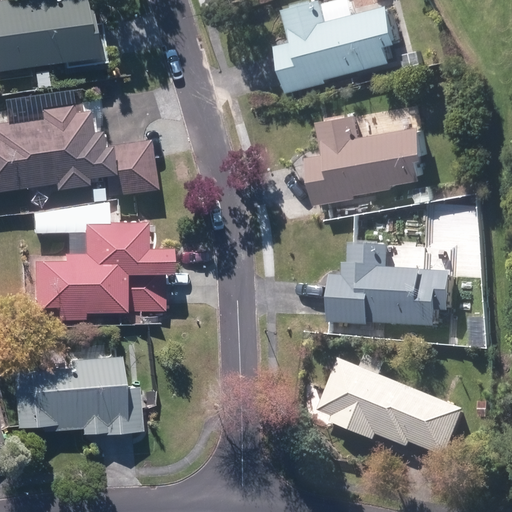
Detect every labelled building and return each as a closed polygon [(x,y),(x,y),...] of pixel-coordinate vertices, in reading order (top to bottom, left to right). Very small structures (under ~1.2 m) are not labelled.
[(84,0),(11,0),(0,1),(0,61),(89,53),(84,0)] [(281,43),(292,81),(392,53),(389,38),(403,35),(385,1),(332,18),(328,0),(307,0),(287,6),(297,39),(281,43)] [(0,120),(0,183),(49,180),(54,185),(79,186),(77,173),(88,170),(102,169),(105,190),(122,194),(129,184),(155,183),(147,143),(97,141),(97,127),(84,127),(83,117),(69,112),(67,99),(45,104),(39,112),(26,115),(2,116),(0,120)] [(309,155),(320,198),(422,172),(415,122),(408,103),(368,107),(322,113),(326,149),(309,155)] [(64,259),(36,259),(35,301),(58,301),(58,310),(85,310),(85,301),(164,302),(163,278),(127,277),(126,262),(162,262),(162,244),(137,244),(138,219),(87,218),(87,248),(64,248),(64,259)] [(336,274),(334,317),(443,320),(443,302),(455,302),(455,272),(442,272),(442,266),(392,264),(394,246),(350,245),(349,275),(336,274)] [(61,369),(15,370),(15,418),(47,418),(47,424),(86,424),(138,425),(142,385),(129,385),(128,358),(119,354),(116,349),(61,347),(61,369)] [(467,402),(345,356),(326,405),(339,410),(336,417),(379,433),(380,428),(411,440),(413,436),(449,450),(467,402)]
